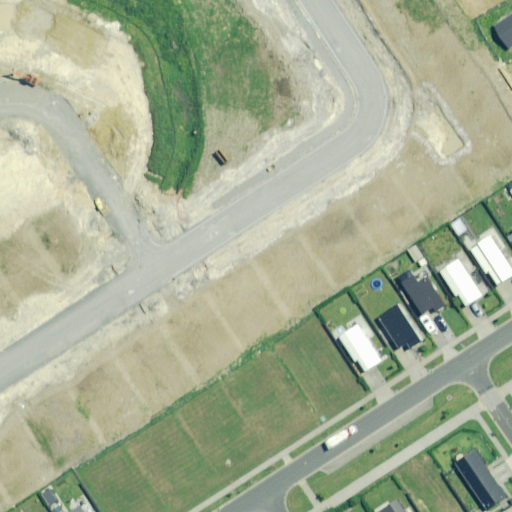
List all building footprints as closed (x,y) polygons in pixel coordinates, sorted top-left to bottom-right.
[(511,14),(494,26),(508,48),(511,45),(511,14)] [(511,274),(511,269),(490,235),(470,248),(486,274),(489,272),(497,284),(511,274)] [(458,260),(440,272),(455,296),(458,294),(465,306),(481,296),(458,260)] [(408,272),(397,279),(420,314),(432,307),(435,311),(445,305),(427,278),(417,284),(408,272)] [(398,306),(380,318),(398,347),(405,343),(409,349),(421,341),(398,306)] [(358,326),(340,338),(356,362),(358,361),(366,372),(381,362),(358,326)] [(506,497),(474,449),(455,462),(487,509),(506,497)] [(404,511),(397,501),(380,511),(404,511)]
